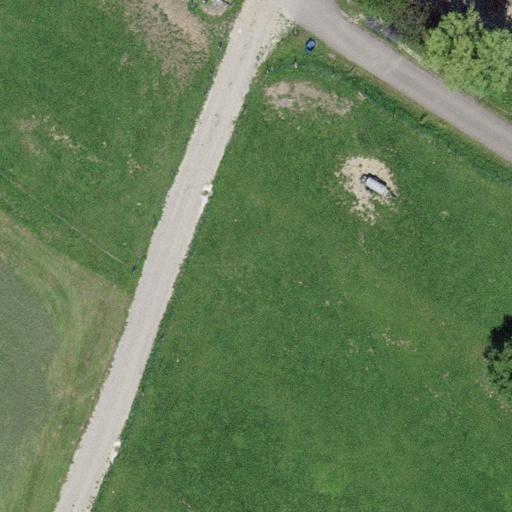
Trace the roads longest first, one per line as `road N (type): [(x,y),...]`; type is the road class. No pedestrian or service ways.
road 1 (track): [(70,511),(268,0)]
road 2 (track): [(511,145),(300,0)]
